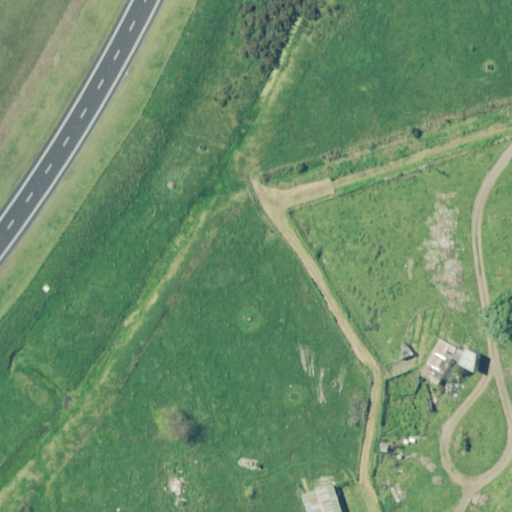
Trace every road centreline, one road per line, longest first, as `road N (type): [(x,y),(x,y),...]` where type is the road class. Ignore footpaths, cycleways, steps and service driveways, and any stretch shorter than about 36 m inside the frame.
road 1 (unknown): [(284,0),(38,391),(0,431)]
road 2 (unknown): [(0,380),(237,0)]
road 3 (primary): [(145,0),(0,239)]
